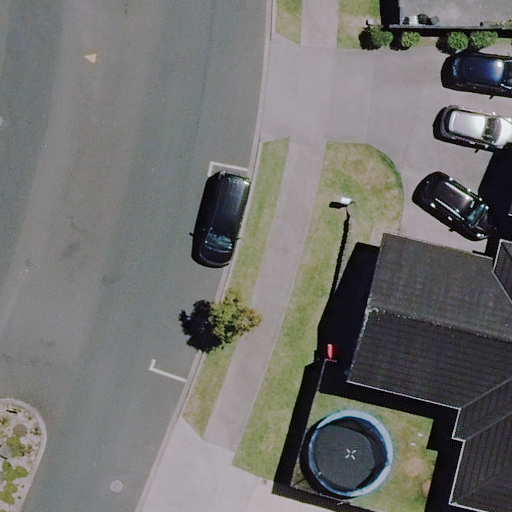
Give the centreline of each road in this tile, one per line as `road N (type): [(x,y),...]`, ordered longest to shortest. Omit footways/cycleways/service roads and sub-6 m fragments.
road 1 (tertiary): [(211,0),(210,36),(133,388),(88,511)]
road 2 (tertiary): [(0,149),(18,0)]
